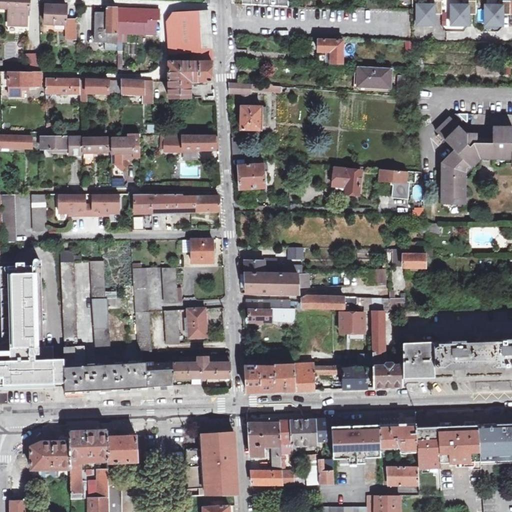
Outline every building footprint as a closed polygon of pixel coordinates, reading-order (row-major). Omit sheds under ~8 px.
[(1,0),(2,8),(10,9),(9,25),(28,26),(29,9),(30,9),(29,0),(1,0)] [(412,0),(399,0),(399,9),(412,9),(412,0)] [(431,0),(431,4),(417,4),(417,24),(435,24),(435,13),(442,13),(442,0),(431,0)] [(466,5),(452,4),(452,24),(469,24),(469,14),(477,14),(477,0),(466,0),(466,5)] [(500,5),(486,5),(486,25),(504,25),(504,14),(511,14),(511,1),(500,1),(500,5)] [(67,5),(45,5),(45,24),(66,25),(68,45),(78,45),(78,19),(66,19),(67,5)] [(96,40),(119,42),(119,31),(146,32),(147,19),(160,20),(160,9),(109,7),(109,13),(97,12),(96,40)] [(190,59),(212,59),(210,11),(173,12),(168,20),(169,51),(190,51),(190,59)] [(318,64),(331,64),(331,63),(343,63),(344,41),(319,40),(318,64)] [(406,41),(407,53),(415,53),(414,41),(406,41)] [(41,53),(27,53),(26,67),(41,68),(41,53)] [(212,81),(212,59),(190,59),(169,59),(170,97),(191,97),(192,81),(212,81)] [(359,66),(358,88),(390,91),(391,68),(359,66)] [(10,84),(9,72),(9,70),(1,70),(1,84),(10,84)] [(9,72),(10,84),(10,92),(24,92),(24,84),(42,84),(42,80),(45,80),(45,79),(44,71),(34,71),(34,72),(9,72)] [(398,77),(397,96),(407,97),(407,89),(417,89),(416,78),(398,77)] [(80,93),(81,79),(48,79),(47,93),(80,93)] [(110,80),(88,79),(88,93),(110,93),(110,80)] [(123,80),(110,80),(110,93),(123,93),(123,80)] [(154,81),(123,80),(123,93),(123,94),(126,94),(126,93),(145,93),(145,104),(154,104),(154,81)] [(230,95),(242,95),(242,83),(239,83),(229,82),(230,95)] [(242,95),(242,108),(246,108),(246,95),(252,95),(252,91),(281,91),(281,86),(242,83),(242,95)] [(246,108),(242,108),(241,108),(241,131),(264,131),(264,108),(246,108)] [(455,114),(468,128),(468,115),(455,114)] [(453,180),(443,180),(443,205),(465,205),(465,174),(479,159),(479,144),(468,144),(468,135),(450,118),(437,132),(455,151),(443,163),(443,169),(453,170),(453,172),(453,180)] [(492,158),(511,158),(511,165),(511,164),(511,128),(493,129),(492,158)] [(141,135),(129,134),(129,138),(113,138),(113,139),(112,151),(112,163),(116,163),(122,170),(128,163),(122,157),(122,152),(133,153),(133,157),(141,158),(141,135)] [(32,141),(32,136),(1,135),(1,148),(5,148),(5,146),(32,147),(32,141)] [(42,136),(42,148),(71,149),(71,154),(81,154),(81,157),(83,156),(84,136),(71,135),(71,137),(42,136)] [(165,135),(165,149),(219,150),(218,136),(195,137),(195,135),(165,135)] [(108,151),(109,139),(109,138),(85,137),(85,163),(94,163),(95,155),(95,151),(100,151),(108,151)] [(233,142),(234,156),(248,157),(248,165),(238,166),(240,188),(265,186),(263,159),(250,158),(249,145),(246,145),(246,141),(233,141),(233,142)] [(309,163),(301,163),(301,177),(309,177),(309,163)] [(336,167),(334,185),(353,187),(352,194),(364,195),(366,170),(336,167)] [(379,180),(394,182),(393,194),(405,195),(408,171),(380,168),(379,180)] [(112,179),(112,187),(123,187),(123,179),(112,179)] [(121,194),(98,195),(98,201),(95,201),(95,216),(111,216),(111,213),(121,213),(121,194)] [(137,194),(137,212),(219,210),(219,196),(183,197),(183,194),(137,194)] [(18,195),(5,195),(5,243),(19,243),(18,195)] [(49,195),(41,195),(35,195),(36,232),(50,232),(49,195)] [(85,195),(61,195),(61,214),(72,214),(72,216),(88,216),(87,200),(85,200),(85,195)] [(415,215),(426,216),(425,207),(415,207),(415,215)] [(134,216),(133,227),(144,228),(145,217),(134,216)] [(440,223),(426,223),(427,234),(427,236),(440,236),(440,223)] [(192,240),(193,262),(214,262),(214,240),(192,240)] [(287,260),(304,261),(305,248),(288,246),(287,260)] [(426,254),(398,254),(398,266),(425,266),(426,254)] [(242,292),(299,294),(298,272),(302,272),(302,270),(302,268),(294,268),(294,266),(278,267),(279,272),(265,272),(264,260),(244,260),(245,272),(241,272),(242,292)] [(109,297),(106,262),(92,262),(95,351),(112,351),(110,308),(109,297)] [(63,263),(65,343),(79,343),(77,263),(63,263)] [(38,383),(55,383),(54,360),(53,347),(44,347),(42,265),(2,266),(3,327),(3,338),(3,362),(2,362),(3,385),(38,383)] [(178,267),(163,267),(165,301),(179,301),(178,267)] [(134,268),(135,296),(136,311),(137,311),(138,351),(152,351),(150,311),(149,311),(146,268),(134,268)] [(367,269),(367,286),(388,285),(387,269),(367,269)] [(429,275),(429,285),(437,285),(437,275),(429,275)] [(371,319),(385,319),(386,319),(386,313),(389,313),(389,310),(404,310),(404,298),(390,298),(346,297),(346,296),(309,295),(302,298),(302,308),(371,310),(371,319)] [(122,297),(109,297),(110,308),(122,308),(122,297)] [(290,308),(290,301),(246,300),(247,306),(290,308)] [(188,309),(189,337),(207,336),(206,308),(188,309)] [(271,320),(271,309),(248,308),(249,320),(271,321),(271,320)] [(165,310),(167,343),(180,342),(179,309),(165,310)] [(279,309),(271,309),(271,320),(280,320),(279,309)] [(340,313),(340,333),(364,333),(364,313),(340,313)] [(385,319),(371,319),(372,341),(386,341),(385,319)] [(386,341),(372,341),(360,341),(360,347),(372,347),(373,357),(360,357),(360,365),(373,365),(373,387),(388,387),(403,386),(403,377),(419,377),(435,377),(434,367),(442,367),(442,369),(477,368),(478,366),(492,366),(493,368),(511,366),(511,337),(433,340),(433,342),(403,342),(403,363),(394,364),(392,361),(387,361),(386,363),(386,341)] [(66,383),(66,387),(66,392),(121,389),(161,387),(174,386),(174,378),(203,378),(231,378),(230,357),(173,357),(173,361),(153,362),(153,361),(86,365),(85,345),(65,346),(66,383)] [(246,364),(247,392),(276,391),(315,389),(315,374),(343,374),(343,388),(355,388),(367,387),(366,367),(342,368),(342,365),(314,365),(314,364),(274,365),(246,364)] [(332,425),(332,422),(332,417),(328,417),(316,418),(312,418),(290,419),(280,419),(280,421),(274,421),(249,423),(251,455),(263,455),(263,445),(273,445),(273,470),(252,470),(252,484),(305,484),(304,472),(294,473),(293,471),(283,470),(282,452),(292,452),(292,451),(304,450),(304,444),(318,444),(318,440),(333,440),(332,432),(332,425)] [(398,422),(380,423),(381,447),(402,447),(402,451),(417,451),(416,425),(416,421),(398,422)] [(380,423),(332,425),(332,432),(333,440),(333,457),(382,455),(381,447),(380,423)] [(490,431),(479,431),(480,463),(494,462),(511,461),(511,423),(497,424),(497,429),(490,430),(490,431)] [(427,425),(416,425),(417,451),(418,467),(419,485),(419,489),(419,495),(442,495),(440,462),(437,425),(427,425)] [(458,425),(437,425),(440,462),(461,463),(458,425)] [(478,425),(458,425),(461,463),(480,463),(479,431),(478,425)] [(89,511),(109,511),(108,476),(116,476),(116,469),(114,469),(114,461),(134,460),(135,463),(138,462),(137,435),(108,436),(108,429),(102,429),(69,430),(69,440),(41,441),(31,446),(33,469),(70,469),(70,476),(71,498),(82,498),(82,464),(86,461),(109,460),(109,469),(98,470),(98,498),(89,498),(89,511)] [(235,495),(238,494),(235,432),(221,433),(221,441),(232,440),(235,495)] [(200,488),(201,495),(235,495),(232,440),(221,441),(221,433),(212,433),(203,434),(204,448),(187,449),(186,489),(200,488)] [(335,484),(334,459),(318,459),(320,484),(335,484)] [(307,485),(319,484),(318,467),(306,467),(307,485)] [(418,467),(388,467),(389,484),(419,485),(418,467)] [(116,476),(108,476),(109,511),(121,511),(121,475),(116,476)] [(400,511),(400,495),(376,495),(375,511),(400,511)] [(483,498),(484,511),(494,511),(494,498),(483,498)] [(11,511),(25,511),(25,500),(18,501),(11,501),(11,511)] [(230,511),(230,506),(224,506),(224,502),(212,503),(213,507),(204,507),(204,511),(230,511)]
